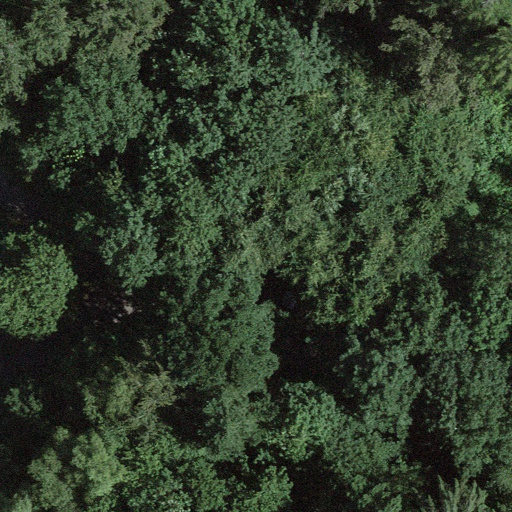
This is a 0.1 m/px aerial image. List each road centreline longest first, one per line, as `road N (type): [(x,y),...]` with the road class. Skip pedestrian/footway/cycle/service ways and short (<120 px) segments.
road 1 (unclassified): [(511,463),(163,293)]
road 2 (unclassified): [(163,293),(77,324),(0,397)]
road 3 (unclassified): [(163,293),(0,189)]
